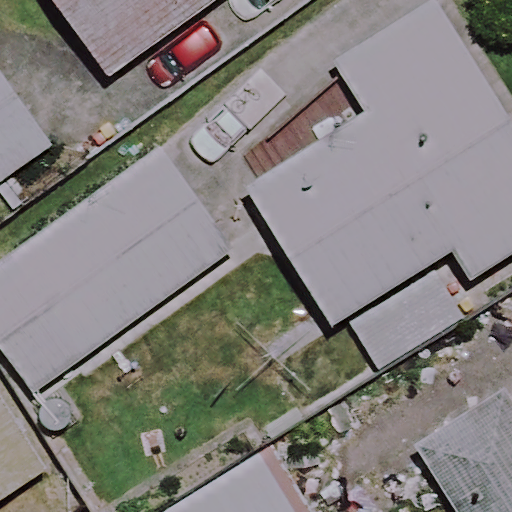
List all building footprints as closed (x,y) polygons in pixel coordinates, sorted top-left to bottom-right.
[(211,0),(54,0),(108,74),(211,0)] [(511,250),(511,135),(431,4),(332,65),(363,116),(241,191),(358,383),(479,309),(462,281),(511,250)] [(0,179),(44,147),(0,85),(0,179)] [(226,253),(156,154),(0,263),(0,350),(29,392),(226,253)] [(511,511),(511,415),(503,400),(416,452),(451,511),(511,511)] [(0,496),(44,466),(0,401),(0,496)] [(292,511),(259,456),(166,511),(292,511)]
